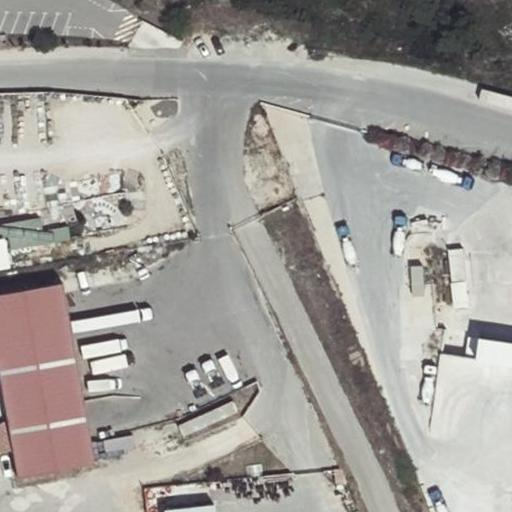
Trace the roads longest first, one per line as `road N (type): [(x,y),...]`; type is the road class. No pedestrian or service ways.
road 1 (unclassified): [(340,152),(348,242),(400,404),(476,511)]
road 2 (unknown): [(230,170),(206,197),(211,256),(291,415),(300,511)]
road 3 (unclassified): [(0,70),(215,78)]
road 4 (unclassified): [(340,152),(511,246)]
road 5 (unclassified): [(349,95),(511,130)]
road 6 (unclassified): [(215,78),(349,95)]
